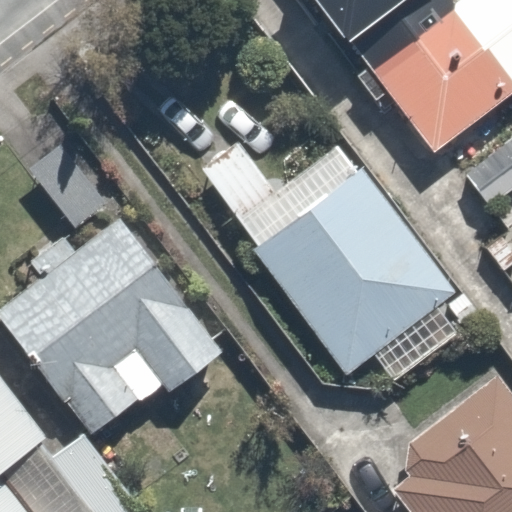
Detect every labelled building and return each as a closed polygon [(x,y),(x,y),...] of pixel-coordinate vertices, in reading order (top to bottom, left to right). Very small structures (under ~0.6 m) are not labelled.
[(511,0),(351,0),(331,14),(416,139),(500,81),(511,72),(511,0)] [(422,309),(456,285),(345,130),(275,181),(240,132),(196,163),(358,390),(439,333),(422,309)] [(0,342),(68,434),(76,446),(86,438),(90,435),(223,338),(73,134),(22,172),(65,230),(0,277),(0,342)] [(511,511),(511,404),(491,376),(374,464),(401,501),(386,511),(511,511)] [(0,402),(0,511),(15,511),(0,491),(0,464),(29,443),(0,402)] [(146,511),(90,435),(86,438),(76,446),(68,434),(46,450),(86,504),(74,511),(146,511)]
